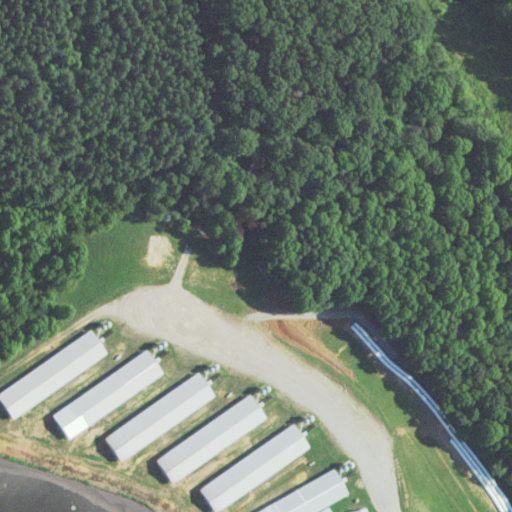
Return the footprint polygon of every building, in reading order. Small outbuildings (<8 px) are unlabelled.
[(0,409),(94,350),(78,324),(0,374),(0,409)] [(38,406),(53,431),(150,370),(134,345),(38,406)] [(89,428),(104,453),(202,393),(187,368),(89,428)] [(157,476),(253,414),(237,389),(141,451),(157,476)] [(201,505),(297,443),(280,418),(185,481),(201,505)] [(292,511),(335,491),(322,465),(225,511),(292,511)] [(313,511),(319,509),(314,501),(293,511),(313,511)] [(332,507),(333,511),(355,511),(352,502),(332,507)]
